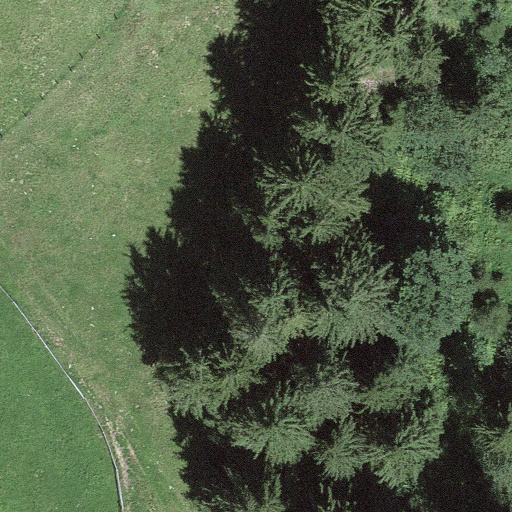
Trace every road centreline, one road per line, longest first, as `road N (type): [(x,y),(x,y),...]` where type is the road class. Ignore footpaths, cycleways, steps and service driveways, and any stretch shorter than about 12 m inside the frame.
road 1 (track): [(137,443),(196,274),(346,0)]
road 2 (track): [(0,253),(90,363),(178,511)]
